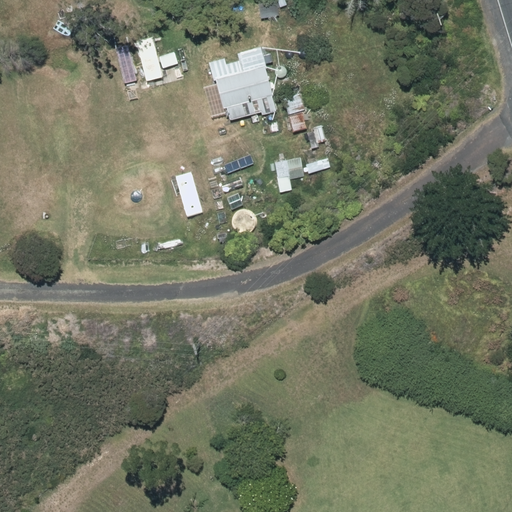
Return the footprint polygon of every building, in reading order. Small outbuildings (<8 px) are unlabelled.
[(277,0),(260,0),(263,12),(290,7),(288,0),(283,0),(278,1),(277,0)] [(241,75),(215,82),(223,113),(228,112),(230,124),(262,115),(263,119),(278,114),(260,51),(237,58),(241,75)] [(299,96),(284,101),(289,120),(304,115),(299,96)] [(311,146),(307,130),(276,138),(281,155),(263,163),(273,193),(287,188),(287,190),(312,181),(311,177),(324,173),(315,148),(303,153),(302,149),(311,146)] [(272,210),(267,191),(251,195),(256,215),(272,210)]
